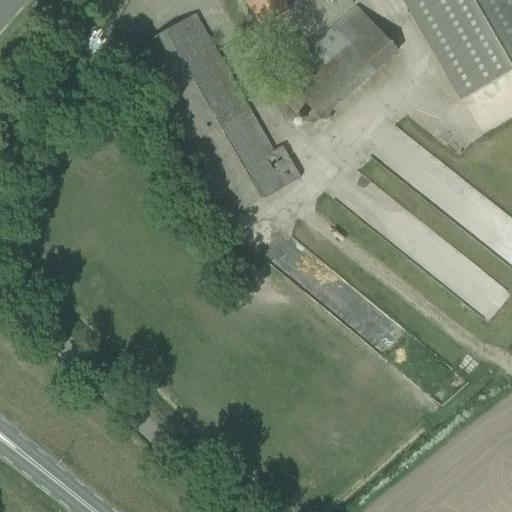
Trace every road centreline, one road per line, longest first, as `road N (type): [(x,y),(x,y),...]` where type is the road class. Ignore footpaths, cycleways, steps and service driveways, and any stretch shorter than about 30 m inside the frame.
road 1 (unclassified): [(238,511),(0,288)]
road 2 (track): [(511,373),(292,206)]
road 3 (primary): [(94,511),(0,436)]
